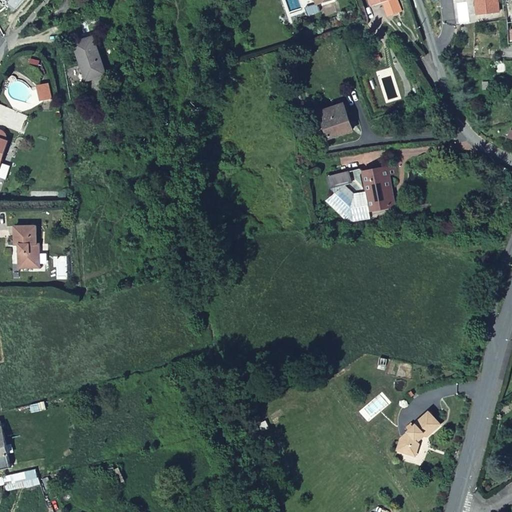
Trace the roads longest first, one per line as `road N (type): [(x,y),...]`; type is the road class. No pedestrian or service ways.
road 1 (residential): [(511,161),(459,121),(418,0)]
road 2 (secondary): [(455,509),(502,337)]
road 3 (unknown): [(474,139),(347,163)]
